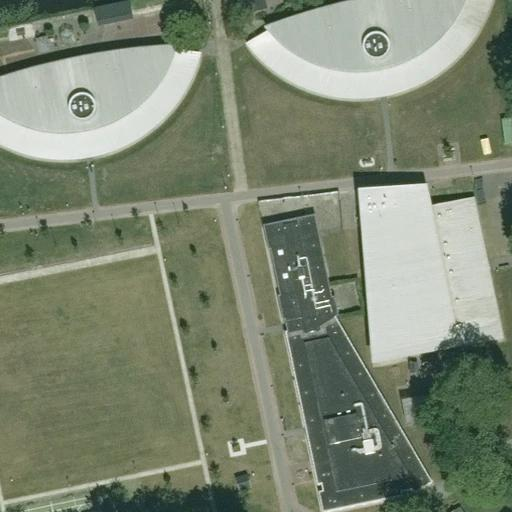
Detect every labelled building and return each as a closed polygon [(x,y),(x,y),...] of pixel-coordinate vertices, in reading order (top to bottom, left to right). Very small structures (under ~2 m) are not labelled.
[(268,10),(265,0),(243,0),(248,15),(268,10)] [(364,0),(316,12),(267,28),(269,30),(249,41),(263,57),(279,70),(297,81),(317,88),(338,93),(359,94),(380,93),(386,91),(407,85),(426,76),(444,64),(460,48),(473,31),(484,12),(487,0),(364,0)] [(195,58),(197,52),(174,49),(174,47),(160,48),(145,49),(130,51),(116,53),(101,55),(87,57),(72,60),(58,63),(44,67),(29,71),(15,75),(1,79),(0,79),(0,139),(5,142),(10,145),(16,147),(23,149),(29,151),(35,152),(41,154),(48,154),(54,155),(61,155),(67,155),(74,155),(80,154),(86,153),(92,152),(98,151),(105,149),(111,147),(117,144),(123,142),(129,139),(135,135),(141,132),(146,128),(151,124),(156,119),(161,115),(166,110),(170,105),(174,100),(178,94),(181,89),(185,83),(188,77),(190,71),(193,65),(195,58)] [(424,188),(362,193),(375,355),(454,339),(455,346),(500,337),(472,200),(428,209),(424,188)] [(304,329),(285,332),(322,511),(341,511),(415,496),(435,485),(337,318),(339,317),(335,299),(332,299),(315,216),(263,227),(268,252),(270,252),(279,297),(278,298),(283,323),(302,319),(304,329)] [(421,391),(405,392),(407,416),(422,415),(421,391)]
